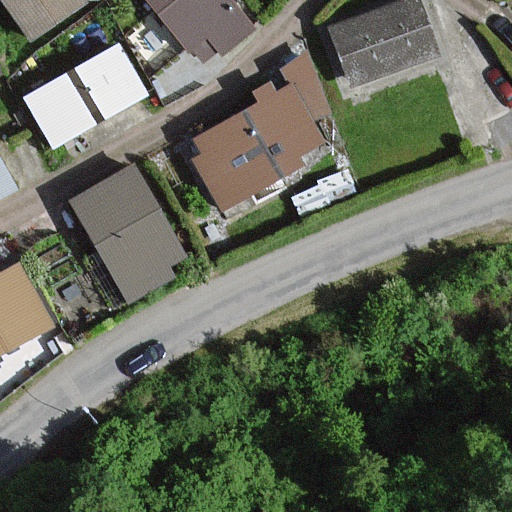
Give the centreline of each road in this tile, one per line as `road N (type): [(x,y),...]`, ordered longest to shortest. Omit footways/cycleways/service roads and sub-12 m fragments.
road 1 (unclassified): [(0,449),(114,361),(205,311),(511,187)]
road 2 (residential): [(0,223),(217,102),(298,0)]
